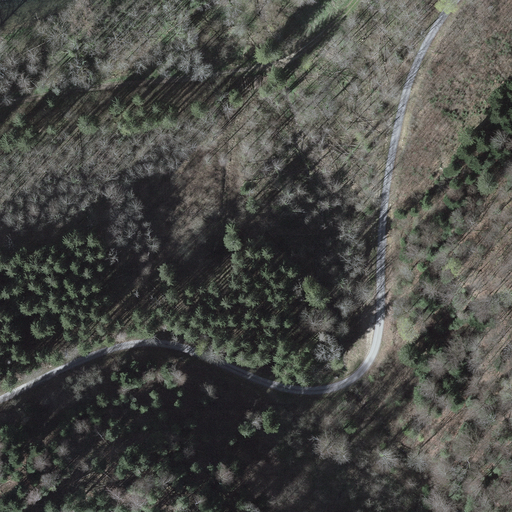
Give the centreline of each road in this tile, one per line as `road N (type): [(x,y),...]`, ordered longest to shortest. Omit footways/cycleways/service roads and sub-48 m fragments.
road 1 (track): [(452,0),(407,82),(384,194),(379,320),(371,353),(350,378),(279,388),(214,357),(133,343),(0,398)]
road 2 (track): [(0,102),(279,61),(305,49),(351,0)]
